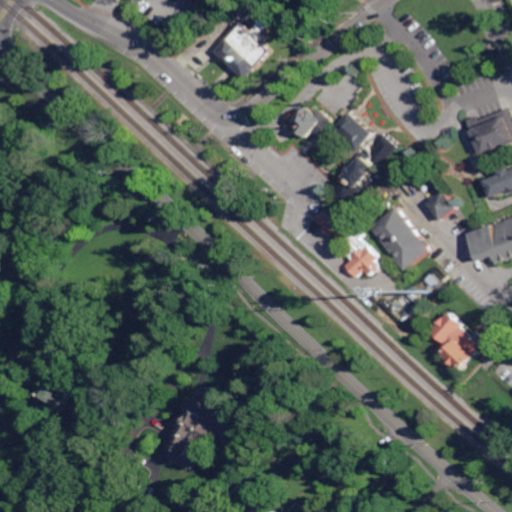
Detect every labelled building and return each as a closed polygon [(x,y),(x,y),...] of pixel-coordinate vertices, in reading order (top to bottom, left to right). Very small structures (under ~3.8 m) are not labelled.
[(269,34),(273,37),(268,42),(278,50),(252,79),(222,51),(248,24),(256,32),(273,13),(281,21),(269,34)] [(325,137),(321,133),(314,139),(298,123),(315,105),(336,126),(325,137)] [(511,143),(485,154),(472,119),(482,115),(484,119),(511,109),(511,143)] [(367,152),(344,131),(360,112),(383,133),(367,152)] [(386,164),(389,167),(386,170),(388,172),(376,185),(374,183),(365,193),(363,191),(354,201),(348,201),(344,199),(341,197),(339,192),(339,187),(348,176),(373,151),(375,152),(383,143),(379,141),(386,134),(401,147),(386,164)] [(511,190),(499,196),(497,191),(489,194),(485,185),(494,182),(493,179),(507,173),(506,170),(511,167),(511,190)] [(448,220),(436,203),(452,191),(465,207),(448,220)] [(410,270),(377,228),(403,207),(436,249),(410,270)] [(337,219),(343,212),(356,225),(357,224),(369,235),(366,239),(374,246),(384,258),(381,261),(385,267),(374,276),(370,271),(362,277),(352,265),(358,260),(357,258),(355,255),(354,253),(354,251),(355,249),(359,245),(354,239),(349,244),(322,220),(330,212),(337,219)] [(511,260),(503,264),(500,256),(485,262),(475,233),(511,219),(511,260)] [(422,297),(419,301),(413,296),(416,292),(422,297)] [(456,312),(470,325),(469,327),(485,342),(484,343),(489,347),(467,371),(463,367),(460,370),(452,363),(455,360),(450,355),(456,348),(438,331),(456,312)] [(60,421),(41,409),(55,385),(51,382),(62,364),(86,378),(60,421)] [(212,408),(213,405),(232,416),(229,423),(236,427),(228,441),(220,437),(213,450),(199,442),(192,455),(176,447),(202,402),(211,408),(212,408)] [(27,465),(24,463),(18,472),(11,467),(16,459),(12,456),(18,447),(32,456),(27,465)] [(124,489),(106,479),(114,463),(132,473),(124,489)]
